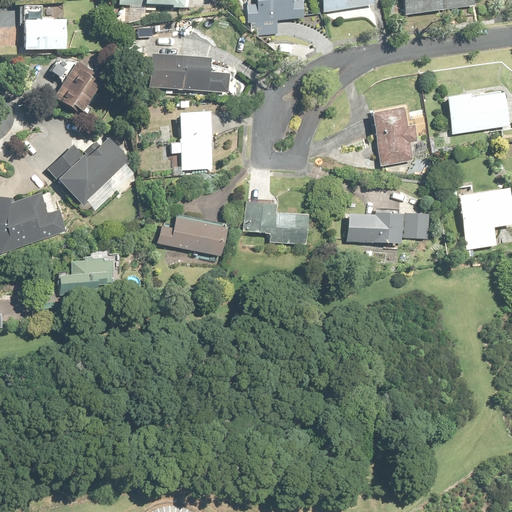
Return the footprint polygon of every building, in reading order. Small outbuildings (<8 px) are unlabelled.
[(248,6),(249,35),(278,35),(278,21),(305,21),(305,1),(293,1),(293,0),(257,0),(257,6),(248,6)] [(376,7),(375,0),(323,0),(325,12),(376,7)] [(474,0),(404,0),(406,14),(475,5),(474,0)] [(25,6),(24,17),(43,18),(44,7),(25,6)] [(67,22),(25,21),(24,51),(66,52),(67,22)] [(211,56),(149,53),(147,91),(228,95),(229,74),(210,73),(211,56)] [(106,82),(76,62),(57,62),(50,72),(66,83),(54,99),(82,118),(106,82)] [(495,132),(509,130),(505,92),(448,98),(452,134),(495,129),(495,132)] [(417,141),(415,127),(407,128),(404,108),(373,113),(381,166),(413,161),(410,143),(417,141)] [(212,171),(211,113),(182,114),(183,171),(212,171)] [(48,169),(84,211),(90,205),(94,210),(134,175),(126,165),(130,161),(111,139),(87,159),(75,145),(48,169)] [(52,190),(15,203),(14,204),(12,199),(0,197),(0,253),(69,230),(59,201),(56,202),(52,190)] [(511,226),(511,202),(510,191),(460,197),(467,251),(498,247),(495,228),(511,226)] [(309,215),(276,214),(277,204),(244,202),(244,214),(243,235),(270,236),(269,244),(307,246),(309,215)] [(401,214),(401,210),(375,209),(375,216),(349,215),(347,242),(403,245),(403,241),(404,214),(403,214),(401,214)] [(405,214),(404,241),(428,242),(430,215),(405,214)] [(228,227),(176,215),(173,229),(161,226),(158,244),(222,258),(228,227)] [(113,249),(91,250),(91,257),(84,257),(84,262),(71,262),(71,275),(59,275),(60,296),(115,293),(113,249)]
